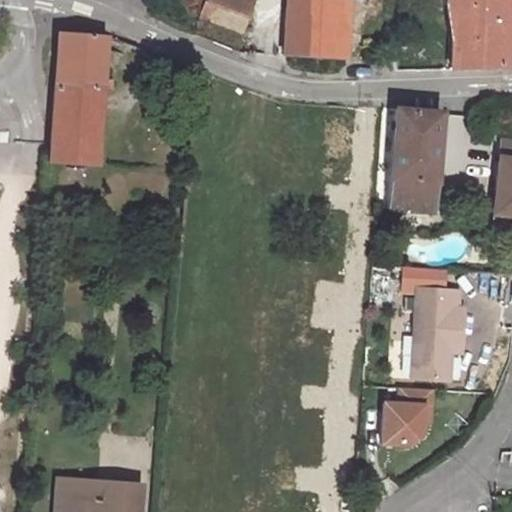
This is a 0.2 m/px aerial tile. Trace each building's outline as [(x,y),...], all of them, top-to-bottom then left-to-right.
[(203,0),(198,16),(238,30),(244,15),(203,0)] [(203,0),(244,15),(249,0),(203,0)] [(345,0),(285,0),(283,29),(343,34),(345,0)] [(511,0),(445,0),(445,2),(450,44),(450,69),(511,67),(511,48),(511,0)] [(282,55),(342,59),(343,34),(283,29),(282,55)] [(47,162),(96,165),(101,90),(109,90),(110,81),(101,80),(104,37),(57,33),(50,128),(47,162)] [(386,210),(423,213),(423,218),(431,219),(439,114),(393,110),(386,210)] [(511,135),(499,134),(490,216),(491,216),(489,239),(511,241),(511,135)] [(417,293),(413,343),(412,353),(410,383),(450,385),(453,356),(453,355),(453,346),(461,346),(463,313),(456,312),(457,295),(417,293)] [(409,313),(393,313),(394,341),(410,341),(409,313)] [(460,356),(461,346),(453,346),(453,355),(453,356),(460,356)] [(398,406),(383,405),(380,445),(409,447),(410,435),(421,436),(423,408),(430,408),(431,392),(399,390),(398,406)] [(135,511),(138,486),(56,479),(52,511),(135,511)]
